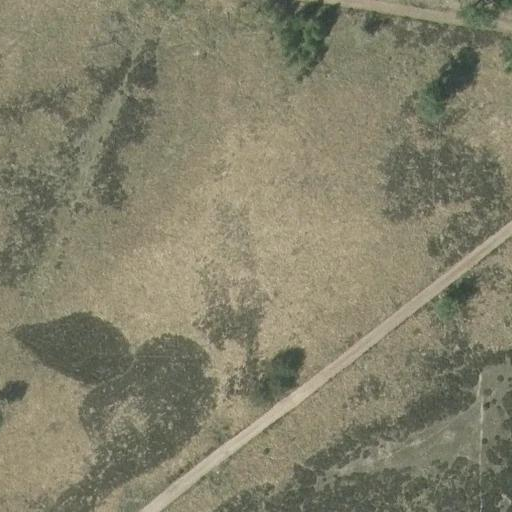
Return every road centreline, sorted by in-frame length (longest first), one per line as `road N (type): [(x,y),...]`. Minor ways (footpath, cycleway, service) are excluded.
road 1 (track): [(149,511),(511,228)]
road 2 (unknown): [(320,0),(511,28)]
